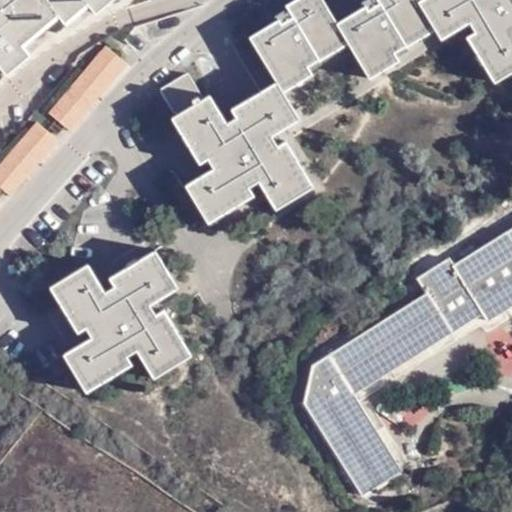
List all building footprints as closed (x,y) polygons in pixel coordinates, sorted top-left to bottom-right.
[(0,0),(0,65),(7,74),(30,54),(22,44),(58,14),(64,22),(88,2),(96,12),(110,0),(0,0)] [(349,46),(341,30),(320,0),(311,0),(290,15),(292,18),(287,21),(284,18),(270,29),(272,33),(250,46),(278,86),(285,97),(313,78),(308,71),(319,63),(322,65),(349,46)] [(436,35),(420,10),(413,0),(375,0),(376,2),(373,5),(370,3),(360,11),(364,15),(341,30),(349,46),(374,82),(400,64),(397,56),(406,50),(409,54),(436,35)] [(511,0),(434,0),(420,10),(436,35),(443,44),(471,28),(478,39),(469,45),(496,89),(511,79),(511,0)] [(109,46),(52,112),(73,130),(129,64),(109,46)] [(285,97),(278,86),(229,116),(236,126),(222,134),(205,108),(194,115),(174,127),(166,133),(194,177),(200,174),(207,186),(180,202),(202,238),(247,210),(242,202),(253,194),(272,222),(317,193),(288,149),(280,153),(273,142),(275,140),(277,141),(302,124),(285,97)] [(169,125),(174,127),(194,115),(194,110),(182,91),(178,87),(175,87),(157,99),(156,105),(169,125)] [(59,140),(40,122),(0,169),(0,183),(13,194),(59,140)] [(511,246),(468,273),(461,264),(430,284),(438,299),(321,373),(315,410),(372,499),(413,473),(365,397),(494,317),(500,325),(511,318),(511,246)] [(147,392),(187,369),(158,325),(149,330),(143,319),(170,302),(146,265),(100,293),(105,303),(95,309),(77,282),(40,305),(67,347),(75,342),(81,354),(56,369),(80,408),(124,381),(120,372),(130,366),(147,392)]
